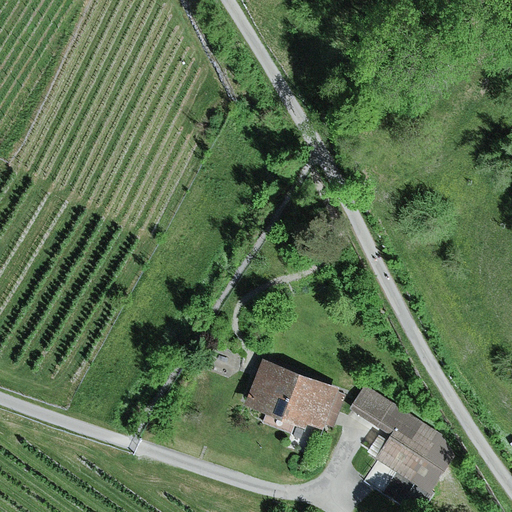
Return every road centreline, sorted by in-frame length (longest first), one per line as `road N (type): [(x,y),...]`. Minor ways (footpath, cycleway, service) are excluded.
road 1 (track): [(511,490),(445,392),(225,0)]
road 2 (residential): [(0,399),(268,490),(319,487)]
